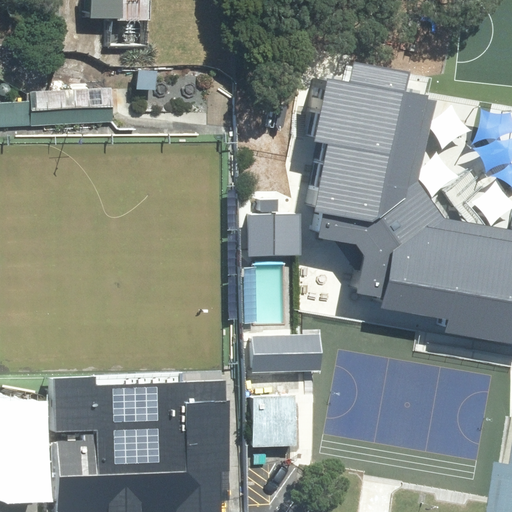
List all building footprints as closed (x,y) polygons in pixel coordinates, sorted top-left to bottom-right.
[(79,0),(79,19),(144,18),(144,0),(79,0)] [(403,91),(302,85),(300,127),(401,132),(403,91)] [(359,147),(304,137),(293,203),(341,211),(333,253),(351,256),(344,301),(511,329),(511,199),(354,173),(359,147)] [(278,236),(277,206),(239,208),(240,237),(278,236)] [(286,469),(281,338),(246,339),(251,470),(286,469)] [(220,511),(220,389),(40,389),(40,511),(220,511)] [(11,415),(0,413),(0,483),(16,487),(11,415)] [(511,511),(511,465),(505,464),(497,511),(511,511)]
